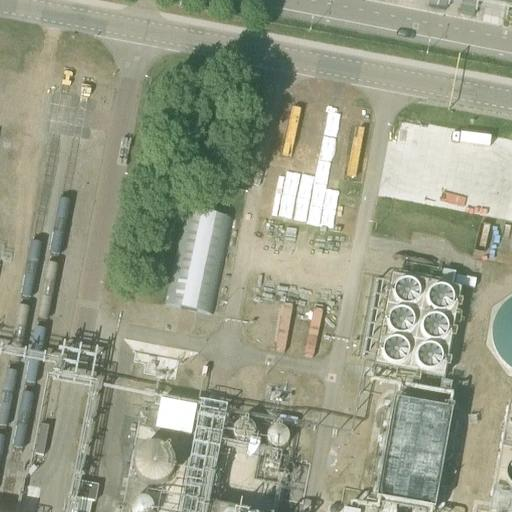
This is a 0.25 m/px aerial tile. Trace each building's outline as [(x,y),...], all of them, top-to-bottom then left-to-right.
[(430,0),(429,8),(445,11),(447,0),(430,0)] [(173,309),(213,317),(227,244),(186,236),(173,309)] [(378,368),(445,381),(461,292),(396,280),(378,368)] [(511,388),(511,303),(488,310),(509,389),(511,388)] [(430,511),(447,511),(464,416),(386,401),(368,500),(430,511)] [(148,429),(190,437),(195,409),(153,402),(148,429)] [(500,450),(511,452),(511,405),(508,405),(500,450)] [(34,455),(36,456),(35,463),(41,464),(43,457),(44,457),(50,429),(40,427),(34,455)] [(491,500),(511,503),(511,455),(500,453),(491,500)] [(136,493),(170,502),(179,468),(145,459),(136,493)] [(70,499),(95,504),(98,488),(73,483),(70,499)]
